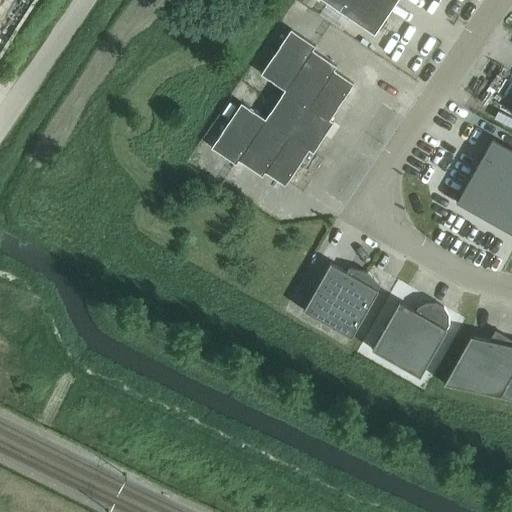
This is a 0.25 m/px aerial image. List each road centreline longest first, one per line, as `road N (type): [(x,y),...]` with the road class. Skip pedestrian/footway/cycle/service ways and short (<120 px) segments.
road 1 (unclassified): [(511,288),(478,280),(360,215),(502,0)]
road 2 (unclassified): [(0,125),(83,0)]
